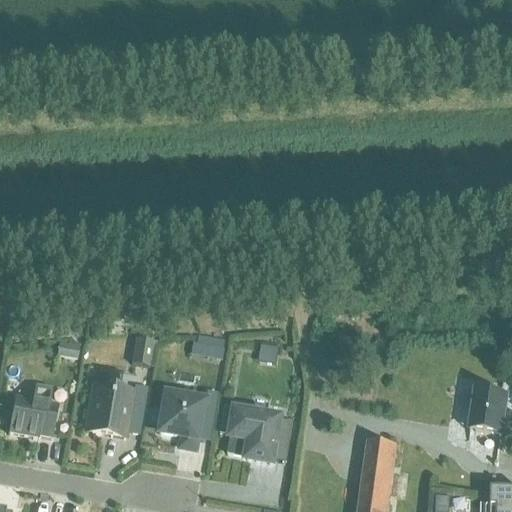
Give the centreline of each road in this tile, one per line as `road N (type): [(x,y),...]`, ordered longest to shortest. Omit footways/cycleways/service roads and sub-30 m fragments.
road 1 (track): [(0,299),(511,272)]
road 2 (unclassified): [(0,85),(511,58)]
road 3 (residential): [(0,476),(180,505)]
